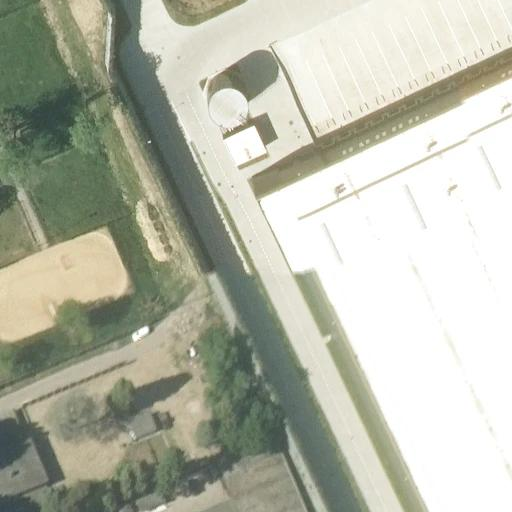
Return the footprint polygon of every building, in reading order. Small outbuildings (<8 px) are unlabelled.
[(511,511),(511,54),(253,177),(410,511),(511,511)] [(222,135),(234,161),(265,146),(253,121),(222,135)] [(149,418),(127,426),(134,444),(156,435),(149,418)] [(303,511),(275,443),(214,469),(230,506),(214,511),(303,511)] [(32,447),(0,459),(0,507),(48,488),(32,447)] [(137,506),(139,511),(148,511),(145,502),(137,506)]
